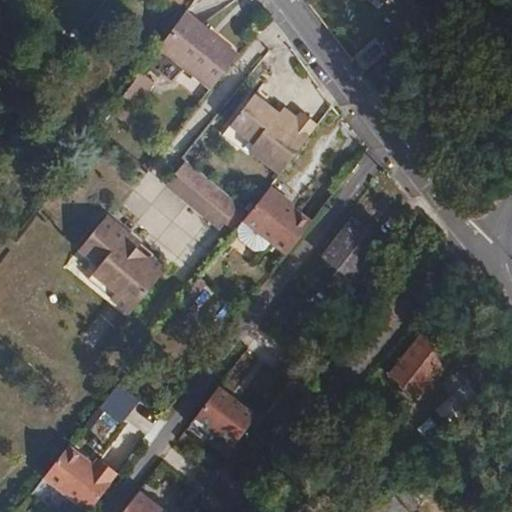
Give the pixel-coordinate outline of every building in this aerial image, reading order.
[(185,11),(180,17),(210,39),(215,37),(185,11)] [(158,46),(209,88),(237,54),(215,37),(210,39),(180,17),(158,46)] [(121,97),(132,105),(152,80),(140,71),(121,97)] [(253,91),(223,133),(283,176),(313,134),(253,91)] [(121,97),(111,110),(123,119),(132,105),(121,97)] [(186,161),(166,185),(223,231),(243,207),(186,161)] [(269,187),(242,221),(244,223),(247,225),(274,246),(286,256),(311,223),(284,202),(285,198),(273,190),(269,187)] [(109,213),(79,249),(101,267),(92,278),(134,313),(173,266),(109,213)] [(327,256),(355,279),(374,256),(385,242),(356,219),(327,256)] [(274,246),(247,225),(242,232),(242,244),(257,255),(267,255),(269,253),(274,246)] [(355,279),(367,289),(385,265),(374,256),(355,279)] [(417,392),(435,373),(427,366),(437,355),(418,336),(389,366),(417,392)] [(469,374),(490,399),(511,380),(511,344),(509,341),(469,374)] [(427,366),(435,373),(445,363),(437,355),(427,366)] [(223,386),(201,421),(246,451),(269,416),(223,386)] [(73,442),(48,479),(95,511),(120,474),(73,442)] [(175,511),(142,487),(123,511),(175,511)]
